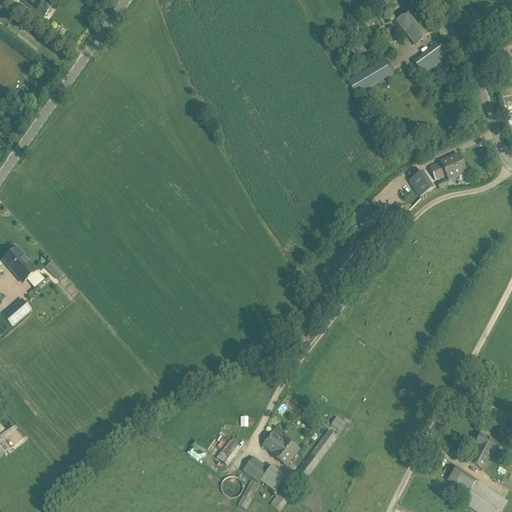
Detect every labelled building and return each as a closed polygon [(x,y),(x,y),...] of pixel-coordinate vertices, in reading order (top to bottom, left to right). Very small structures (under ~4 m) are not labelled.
[(48,0),(17,0),(18,0),(44,19),(54,4),(48,0)] [(415,10),(398,23),(415,46),(433,33),(415,10)] [(374,16),(363,22),(366,28),(377,23),(374,16)] [(349,23),(327,33),(332,44),(354,34),(349,23)] [(389,30),(381,36),(394,53),(402,47),(400,44),(404,41),(399,35),(395,38),(389,30)] [(437,45),(413,63),(423,76),(447,58),(437,45)] [(384,60),(347,81),(356,96),(394,74),(384,60)] [(442,164),(448,176),(450,182),(466,174),(458,157),(442,164)] [(442,164),(430,169),(436,182),(448,176),(442,164)] [(423,173),(409,182),(419,199),(434,189),(423,173)] [(445,181),(437,185),(439,191),(448,187),(445,181)] [(18,249),(3,262),(22,284),(37,272),(18,249)] [(52,265),(46,271),(58,283),(64,277),(52,265)] [(32,289),(21,299),(41,320),(52,310),(32,289)] [(22,302),(3,318),(13,329),(31,313),(22,302)] [(474,375),(463,393),(473,398),(483,381),(474,375)] [(337,418),(331,426),(341,433),(347,425),(337,418)] [(328,432),(296,475),(305,482),(337,439),(328,432)] [(273,433),(264,446),(274,453),(272,455),(287,467),(299,450),(284,439),(283,440),(273,433)] [(478,448),(470,464),(484,471),(492,455),(495,456),(499,446),(480,437),(475,447),(478,448)] [(211,440),(203,451),(210,456),(218,444),(211,440)] [(225,444),(211,461),(221,469),(235,451),(225,444)] [(255,456),(243,472),(259,485),(261,482),(260,482),(271,469),(255,456)] [(260,482),(261,482),(274,494),(287,479),(273,467),(271,469),(260,482)] [(447,481),(452,484),(455,486),(449,495),(463,504),(462,505),(472,511),(501,511),(508,503),(457,469),(447,481)] [(223,498),(233,496),(229,481),(219,483),(223,498)] [(252,482),(238,506),(247,511),(261,487),(252,482)] [(428,511),(438,491),(417,482),(403,511),(428,511)] [(283,489),(270,507),(277,511),(281,511),(293,496),(283,489)]
